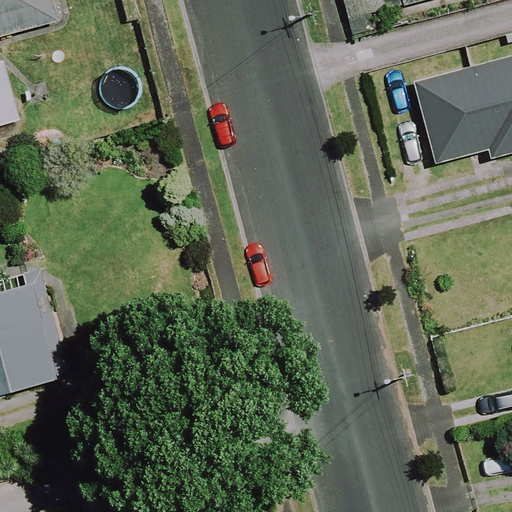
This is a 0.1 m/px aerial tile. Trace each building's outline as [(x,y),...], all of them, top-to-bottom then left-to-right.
[(0,0),(0,39),(60,23),(53,0),(0,0)] [(343,0),(354,41),(381,34),(377,15),(436,0),(343,0)] [(511,157),(511,61),(414,87),(436,169),(488,155),(490,163),(511,157)] [(0,129),(17,125),(0,64),(0,129)] [(0,398),(57,384),(32,289),(0,297),(0,398)]
